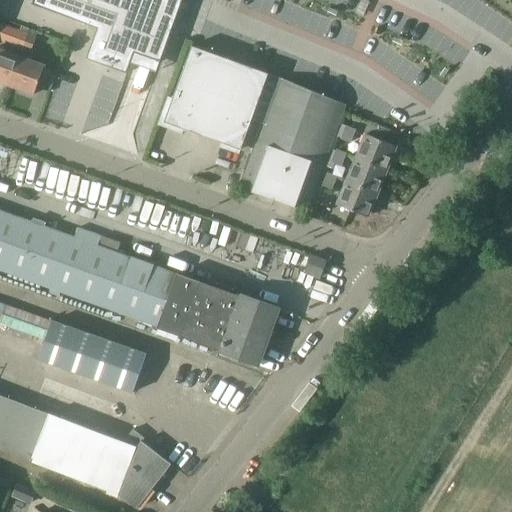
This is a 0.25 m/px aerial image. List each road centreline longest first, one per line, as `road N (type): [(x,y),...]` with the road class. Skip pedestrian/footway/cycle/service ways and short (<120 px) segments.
road 1 (unclassified): [(0,125),(384,260)]
road 2 (unclassified): [(190,511),(384,260)]
road 3 (unclassified): [(384,260),(511,102)]
road 4 (track): [(511,375),(426,511)]
